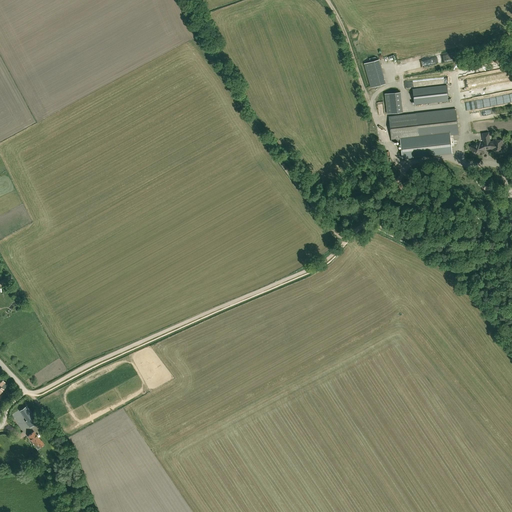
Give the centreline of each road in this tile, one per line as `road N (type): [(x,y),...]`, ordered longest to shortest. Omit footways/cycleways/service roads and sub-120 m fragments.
road 1 (track): [(511,198),(478,224),(429,236),(360,226),(318,265),(38,392),(25,391)]
road 2 (track): [(25,391),(61,431),(96,511)]
road 3 (track): [(75,424),(64,394),(117,363),(135,366),(141,390)]
